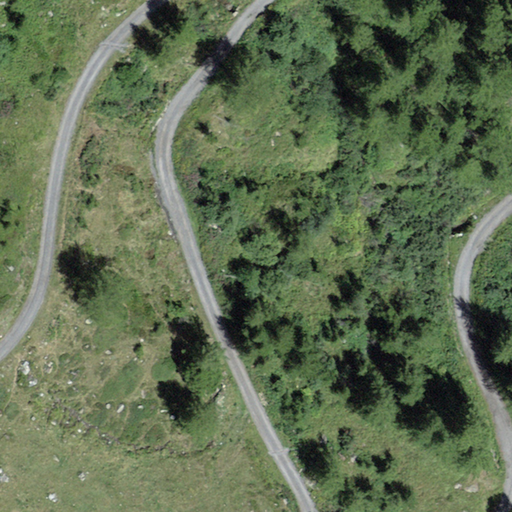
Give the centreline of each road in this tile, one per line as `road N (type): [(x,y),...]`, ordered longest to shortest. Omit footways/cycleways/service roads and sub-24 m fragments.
road 1 (track): [(326,511),(252,393),(190,238),(167,148),(198,82),(279,0)]
road 2 (track): [(166,0),(122,37),(75,125),(34,324),(0,360)]
road 3 (track): [(511,214),(485,233),(459,296),(497,408),(511,495)]
